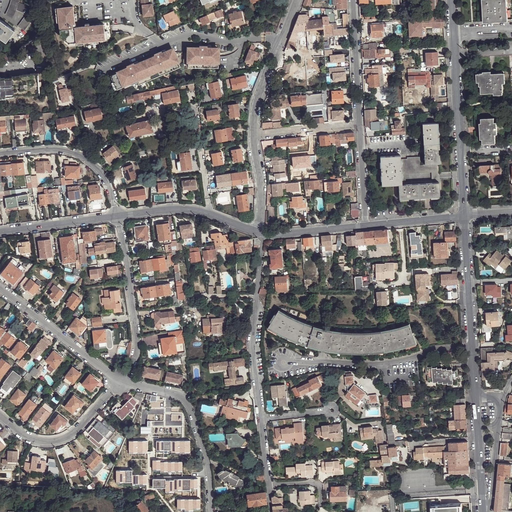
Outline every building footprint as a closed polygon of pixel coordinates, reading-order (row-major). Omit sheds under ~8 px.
[(11,0),(10,6),(8,11),(6,15),(13,19),(15,15),(17,10),(23,13),(26,6),(19,3),(19,0),(11,0)] [(149,0),(141,0),(142,4),(143,4),(144,16),(154,15),(153,3),(150,4),(149,0)] [(347,9),(346,0),(336,0),(337,5),(337,9),(347,9)] [(508,20),(506,0),(493,0),(482,1),(484,21),(508,20)] [(74,6),(58,8),(60,22),(61,36),(65,39),(68,39),(68,41),(71,43),(77,42),(84,42),(91,41),(99,40),(106,39),(106,38),(105,30),(104,24),(90,25),(86,26),(77,27),(77,23),(75,23),(75,21),(74,14),(74,6)] [(207,15),(200,18),(203,24),(210,21),(215,19),(215,18),(218,17),(223,15),(221,9),(215,11),(207,15)] [(179,17),(177,14),(176,10),(166,14),(169,21),(170,20),(172,25),(182,21),(180,16),(179,17)] [(244,22),(241,10),(237,12),(236,10),(233,11),(234,12),(229,14),(232,26),(244,22)] [(299,14),(296,23),(308,21),(307,14),(299,14)] [(444,26),(443,15),(422,16),(422,20),(409,21),(410,35),(423,35),(422,26),(433,25),(433,27),(444,26)] [(322,16),(322,19),(324,27),(325,36),(328,36),(333,35),(339,35),(343,34),(349,34),(348,27),(343,27),(339,28),(337,28),(337,22),(329,23),(328,16),(322,16)] [(25,18),(19,26),(25,31),(32,22),(25,18)] [(296,23),(292,32),(298,31),(323,28),(324,27),(322,19),(318,19),(308,21),(296,23)] [(16,30),(3,21),(0,23),(0,37),(7,42),(16,30)] [(383,31),(383,24),(371,25),(371,27),(372,30),(372,37),(383,36),(382,31),(383,31)] [(426,25),(422,26),(423,35),(410,35),(410,36),(427,35),(426,25)] [(292,32),(287,44),(291,47),(294,47),(298,31),(292,32)] [(255,45),(252,44),(246,60),(253,63),(254,58),(258,60),(261,52),(254,50),(255,45)] [(189,48),(189,64),(219,64),(219,48),(208,48),(208,45),(200,45),(200,48),(189,48)] [(134,63),(127,66),(128,69),(112,76),(118,89),(125,86),(125,88),(138,82),(179,64),(173,49),(166,52),(163,53),(162,51),(155,54),(156,57),(139,64),(135,65),(134,63)] [(375,57),(375,49),(369,49),(362,49),(362,58),(375,57)] [(379,53),(378,49),(377,49),(375,49),(375,57),(391,57),(390,54),(384,54),(381,55),(379,55),(379,53)] [(439,65),(438,52),(426,52),(427,65),(439,65)] [(288,72),(292,61),(285,62),(283,70),(288,72)] [(179,64),(138,82),(139,84),(180,66),(179,64)] [(378,68),(379,74),(383,74),(382,64),(372,65),(372,67),(373,69),(378,68)] [(444,84),(443,70),(441,71),(434,71),(434,75),(430,75),(431,87),(432,95),(439,94),(438,85),(444,84)] [(422,82),(422,85),(426,85),(426,87),(431,87),(430,75),(430,71),(408,72),(409,85),(415,84),(415,82),(422,82)] [(0,76),(0,97),(40,94),(39,73),(0,76)] [(503,84),(503,73),(487,74),(487,73),(478,73),(479,87),(480,87),(480,94),(503,92),(503,84)] [(379,74),(369,74),(369,78),(369,82),(370,86),(371,86),(374,86),(379,85),(379,74)] [(246,79),(245,75),(231,79),(233,89),(239,88),(238,86),(248,84),(247,78),(246,79)] [(216,81),(210,83),(211,88),(209,88),(212,98),(222,96),(219,83),(217,83),(216,81)] [(175,84),(150,90),(151,94),(162,91),(176,88),(175,84)] [(63,85),(59,86),(63,103),(71,101),(69,96),(73,95),(71,88),(64,90),(63,85)] [(178,87),(176,88),(162,91),(164,103),(172,101),(172,100),(175,99),(181,97),(180,93),(178,87)] [(306,98),(306,103),(327,101),(327,89),(322,89),(322,93),(313,94),(312,90),(308,91),(309,94),(305,94),(306,98)] [(150,90),(142,92),(143,96),(143,98),(144,98),(151,97),(151,94),(150,90)] [(344,102),(343,96),(342,96),(342,92),(338,92),(338,91),(332,91),(333,102),(344,102)] [(137,93),(127,95),(127,98),(128,101),(135,100),(136,100),(135,98),(143,96),(142,92),(137,93)] [(302,95),(301,95),(291,96),(292,105),(302,104),(302,98),(302,95)] [(271,112),(272,117),(281,116),(280,108),(286,107),(286,106),(285,98),(271,100),(273,112),(271,112)] [(228,105),(230,117),(240,115),(238,103),(228,105)] [(332,106),(328,106),(329,119),(333,119),(344,119),(344,110),(332,110),(332,106)] [(101,107),(84,111),(86,122),(94,120),(94,119),(95,119),(96,122),(107,120),(105,113),(102,114),(101,107)] [(374,109),(365,110),(366,119),(378,117),(378,114),(382,114),(381,112),(383,112),(382,108),(381,108),(376,109),(374,109)] [(220,118),(219,109),(206,111),(208,120),(220,118)] [(20,115),(15,115),(15,118),(16,131),(27,131),(26,119),(20,120),(20,115)] [(76,125),(74,116),(55,119),(57,129),(76,125)] [(366,119),(366,127),(377,126),(377,119),(378,119),(378,117),(366,119)] [(495,136),(495,130),(495,128),(494,118),(482,119),(481,119),(482,144),(496,143),(495,136)] [(126,125),(130,137),(154,131),(151,124),(150,119),(126,125)] [(44,133),(43,120),(34,121),(34,123),(33,123),(33,132),(39,132),(39,133),(44,133)] [(392,125),(393,135),(406,133),(406,128),(402,128),(402,120),(399,120),(399,124),(396,125),(392,125)] [(437,132),(437,123),(423,123),(425,164),(439,163),(438,154),(439,154),(442,154),(442,153),(439,153),(439,149),(438,149),(437,137),(438,137),(438,132),(441,132),(438,132),(437,132)] [(232,127),(226,128),(228,140),(234,139),(232,127)] [(228,140),(226,128),(215,129),(217,142),(228,140)] [(497,130),(497,136),(505,136),(505,128),(495,128),(495,130),(497,130)] [(354,132),(335,134),(336,141),(341,140),(341,139),(348,139),(348,140),(349,140),(355,140),(354,132)] [(330,135),(320,135),(321,144),(331,144),(331,143),(330,135)] [(297,137),(288,138),(288,145),(289,146),(298,145),(297,144),(297,137)] [(108,150),(105,152),(103,153),(106,157),(107,156),(110,160),(119,154),(113,146),(108,150)] [(241,148),(232,150),(234,162),(244,160),(241,148)] [(190,151),(179,152),(180,160),(180,161),(181,161),(183,169),(181,169),(181,170),(192,168),(190,151)] [(212,153),(214,165),(224,164),(221,151),(212,153)] [(382,185),(399,185),(403,184),(403,182),(403,180),(401,180),(401,174),(402,174),(401,159),(401,155),(381,156),(381,161),(382,161),(383,167),(381,167),(382,175),(383,175),(383,180),(382,180),(382,185)] [(401,159),(402,174),(406,174),(420,173),(420,164),(419,156),(408,157),(408,158),(401,159)] [(286,176),(284,159),(281,159),(272,160),(271,160),(272,165),(274,164),(274,168),(275,173),(275,177),(286,176)] [(50,161),(37,162),(37,172),(51,172),(50,161)] [(25,174),(24,162),(1,165),(2,176),(25,174)] [(440,163),(439,163),(425,164),(422,164),(421,164),(422,173),(432,172),(440,172),(440,163)] [(128,165),(124,166),(126,171),(125,172),(128,180),(137,177),(133,164),(128,165)] [(501,171),(501,168),(495,169),(495,164),(480,165),(480,172),(489,172),(489,173),(490,174),(492,175),(493,186),(502,185),(502,182),(502,179),(501,171)] [(77,166),(70,166),(66,166),(66,176),(79,177),(80,166),(77,166)] [(244,171),(231,173),(232,185),(243,184),(243,182),(248,181),(246,174),(244,174),(244,171)] [(440,182),(440,172),(432,172),(432,181),(440,180),(440,182)] [(232,185),(231,173),(218,175),(218,178),(216,178),(217,186),(222,185),(222,187),(232,185)] [(182,180),(183,189),(188,188),(188,190),(189,189),(197,189),(196,179),(182,180)] [(319,179),(318,180),(313,180),(309,180),(310,188),(310,189),(320,187),(319,185),(319,179)] [(354,179),(343,180),(343,188),(355,188),(354,179)] [(339,190),(339,180),(328,181),(327,181),(328,184),(328,190),(328,191),(339,190)] [(158,185),(159,190),(163,190),(163,191),(164,191),(174,191),(173,181),(159,182),(159,185),(158,185)] [(299,181),(293,182),(290,182),(286,183),(286,187),(286,188),(287,190),(290,190),(291,191),(300,190),(299,181)] [(66,184),(62,185),(63,192),(68,191),(70,200),(81,198),(80,193),(79,186),(80,185),(84,185),(84,182),(83,182),(79,183),(73,184),(66,184)] [(440,194),(440,182),(433,183),(427,183),(412,184),(406,184),(403,184),(399,185),(400,196),(440,194)] [(268,184),(268,189),(270,189),(270,191),(270,192),(273,192),(274,195),(283,195),(283,188),(286,188),(286,187),(286,183),(268,184)] [(34,194),(34,197),(38,196),(38,192),(43,191),(43,190),(44,190),(45,190),(45,186),(33,188),(34,194)] [(90,187),(91,199),(100,198),(99,191),(100,191),(100,186),(90,187)] [(129,190),(129,195),(136,194),(136,198),(136,199),(137,199),(146,198),(145,188),(129,190)] [(57,192),(49,193),(50,203),(53,202),(59,202),(58,198),(58,193),(57,192)] [(49,193),(44,193),(39,194),(41,204),(50,203),(49,193)] [(28,194),(17,196),(18,206),(30,205),(28,194)] [(249,210),(247,194),(236,196),(239,211),(249,210)] [(18,206),(17,196),(6,197),(5,198),(7,208),(18,206)] [(302,196),(292,197),(293,201),(290,201),(291,207),(299,207),(299,208),(306,207),(306,202),(305,202),(305,200),(303,200),(302,196)] [(169,222),(165,223),(157,224),(159,240),(171,238),(169,222)] [(180,225),(182,236),(194,235),(192,223),(180,225)] [(147,230),(147,228),(147,225),(134,227),(136,234),(135,234),(135,236),(136,237),(136,238),(143,237),(143,241),(149,240),(147,230)] [(84,239),(78,239),(79,243),(82,242),(82,244),(85,243),(93,243),(93,241),(94,241),(94,239),(97,239),(96,235),(104,234),(103,228),(100,229),(100,228),(94,229),(94,231),(83,232),(84,239)] [(388,229),(376,231),(377,243),(389,242),(388,229)] [(376,231),(365,232),(366,244),(368,244),(377,243),(376,231)] [(48,232),(41,233),(42,240),(49,239),(48,232)] [(216,244),(228,242),(227,234),(222,235),(222,233),(221,232),(219,232),(211,233),(213,240),(215,239),(216,244)] [(366,244),(365,232),(350,233),(351,235),(347,236),(348,246),(365,244),(366,244)] [(412,258),(427,257),(426,252),(424,250),(425,248),(423,246),(423,242),(422,242),(422,241),(423,240),(423,239),(421,238),(421,235),(417,235),(417,232),(410,233),(410,238),(411,238),(412,239),(412,242),(411,242),(411,246),(413,246),(413,252),(412,253),(412,258)] [(457,242),(456,232),(454,232),(446,232),(447,242),(449,242),(457,242)] [(332,235),(322,236),(323,246),(326,246),(326,251),(336,251),(337,247),(336,246),(337,244),(333,245),(332,235)] [(61,238),(62,250),(75,249),(73,236),(61,238)] [(314,237),(304,238),(305,246),(314,245),(314,237)] [(105,239),(106,242),(107,252),(111,252),(112,253),(116,253),(116,251),(115,242),(114,242),(114,238),(105,239)] [(252,251),(251,238),(238,240),(239,243),(239,245),(236,245),(237,253),(252,251)] [(49,239),(42,240),(39,241),(41,258),(53,257),(51,239),(49,239)] [(287,240),(288,249),(296,248),(295,239),(287,240)] [(23,243),(23,242),(18,242),(18,247),(21,247),(21,253),(32,252),(30,241),(27,241),(27,243),(23,243)] [(95,244),(95,247),(97,254),(107,252),(106,242),(101,243),(95,244)] [(448,251),(447,242),(434,243),(435,258),(448,257),(448,251)] [(198,246),(189,248),(190,252),(191,258),(191,260),(191,261),(200,260),(199,251),(198,246)] [(75,249),(62,250),(64,263),(76,261),(75,249)] [(217,256),(216,249),(206,250),(203,251),(204,259),(206,259),(213,258),(213,260),(217,259),(217,256)] [(271,268),(284,268),(283,249),(270,250),(271,268)] [(499,264),(502,266),(505,269),(511,260),(508,257),(505,255),(505,256),(502,254),(496,250),(492,255),(489,252),(482,260),(486,263),(487,260),(488,259),(498,266),(499,264)] [(164,257),(152,259),(154,270),(161,269),(161,268),(166,267),(166,265),(164,257)] [(140,261),(141,271),(148,270),(149,271),(154,270),(152,259),(140,261)] [(498,271),(502,266),(499,264),(498,266),(488,259),(487,260),(491,263),(490,264),(498,271)] [(3,272),(2,273),(1,274),(14,284),(15,284),(16,282),(20,277),(24,272),(23,271),(17,266),(11,262),(7,267),(3,272)] [(396,269),(399,268),(399,262),(386,262),(386,263),(387,265),(387,276),(396,276),(396,269)] [(377,265),(377,264),(374,264),(374,271),(378,271),(378,279),(387,278),(387,276),(387,265),(377,265)] [(121,265),(107,267),(108,275),(122,273),(121,265)] [(73,275),(82,277),(83,277),(82,269),(77,269),(77,268),(74,268),(73,275)] [(103,268),(90,270),(91,278),(104,277),(103,268)] [(424,285),(426,285),(429,285),(428,274),(416,274),(418,301),(427,300),(426,288),(424,288),(424,285)] [(459,280),(458,274),(456,274),(448,274),(448,284),(459,284),(459,280)] [(355,277),(356,290),(363,289),(363,286),(362,276),(355,277)] [(287,277),(284,277),(276,277),(276,289),(277,289),(281,288),(281,293),(287,292),(287,288),(287,279),(287,277)] [(34,294),(35,292),(40,286),(31,278),(25,286),(28,289),(34,294)] [(182,299),(184,298),(182,280),(180,280),(176,281),(178,294),(178,299),(182,299)] [(156,285),(157,296),(171,294),(170,287),(169,283),(156,285)] [(497,284),(486,284),(486,294),(493,293),(497,293),(497,295),(501,295),(501,286),(497,286),(497,284)] [(53,291),(52,293),(50,295),(57,301),(64,292),(55,285),(51,289),(52,290),(53,291)] [(144,298),(157,296),(156,285),(142,287),(143,291),(144,298)] [(117,299),(119,299),(121,299),(120,295),(121,294),(120,289),(111,291),(111,289),(104,290),(105,297),(102,298),(103,304),(104,304),(105,309),(114,308),(114,312),(115,312),(122,312),(121,303),(120,303),(118,303),(117,299)] [(387,305),(386,291),(377,291),(378,305),(387,305)] [(68,304),(73,308),(74,309),(81,299),(73,293),(70,297),(71,298),(67,304),(68,304)] [(170,322),(168,312),(160,313),(160,311),(153,313),(152,313),(152,314),(151,314),(151,315),(151,316),(152,317),(153,318),(154,318),(155,325),(156,327),(156,328),(157,328),(158,328),(159,328),(160,328),(160,327),(161,327),(161,326),(161,324),(163,323),(170,322)] [(373,333),(364,334),(354,334),(344,333),(335,332),(325,330),(315,327),(306,324),(297,320),(289,316),(280,311),(270,326),(280,332),(290,337),(300,341),(310,345),(321,348),(332,350),(342,351),(353,352),(364,352),(375,352),(386,350),(397,348),(407,346),(417,342),(411,325),(402,328),(393,330),(383,332),(373,333)] [(486,312),(487,321),(487,326),(500,325),(498,311),(486,312)] [(101,317),(87,319),(87,321),(87,325),(87,326),(102,324),(101,317)] [(86,325),(82,322),(78,319),(77,318),(70,327),(71,328),(79,334),(79,335),(80,334),(86,326),(86,325)] [(28,327),(27,329),(31,331),(36,325),(33,322),(28,327)] [(212,325),(203,326),(203,333),(213,333),(221,332),(222,332),(221,325),(212,325)] [(93,330),(94,343),(99,342),(107,342),(106,333),(106,329),(93,330)] [(162,342),(164,354),(165,354),(177,352),(176,344),(184,343),(183,335),(182,330),(168,332),(169,337),(162,338),(162,342)] [(16,339),(7,332),(1,341),(0,339),(0,347),(2,345),(3,345),(4,344),(9,347),(16,339)] [(42,338),(33,350),(35,351),(33,354),(38,358),(49,344),(46,342),(43,339),(42,338)] [(12,351),(20,358),(28,348),(19,342),(12,351)] [(482,362),(488,361),(489,369),(493,369),(492,366),(492,352),(491,347),(481,348),(482,362)] [(492,352),(492,366),(497,366),(497,360),(497,358),(504,357),(507,357),(507,356),(511,358),(511,357),(511,351),(506,350),(506,351),(492,352)] [(46,361),(51,365),(55,368),(56,368),(63,359),(62,357),(59,356),(54,351),(53,351),(46,361)] [(234,360),(235,367),(246,365),(245,358),(234,359),(234,360)] [(1,359),(0,360),(0,364),(7,371),(11,366),(1,359)] [(18,364),(23,368),(28,361),(26,360),(25,361),(22,359),(18,364)] [(234,360),(209,364),(210,370),(215,369),(215,371),(230,369),(231,378),(232,385),(245,383),(244,377),(237,378),(235,367),(234,360)] [(159,379),(161,370),(145,366),(143,375),(159,379)] [(32,375),(33,376),(38,370),(35,367),(29,373),(32,375)] [(76,377),(78,375),(80,372),(73,367),(65,377),(74,383),(77,378),(76,377)] [(433,368),(434,381),(434,383),(439,382),(439,383),(443,383),(444,384),(448,383),(449,385),(454,384),(454,385),(459,385),(458,378),(458,370),(453,370),(453,369),(448,370),(448,369),(443,369),(443,368),(438,368),(433,368)] [(11,386),(13,387),(21,377),(13,371),(4,382),(5,383),(2,387),(7,391),(11,386)] [(183,375),(167,371),(165,380),(181,384),(183,375)] [(88,389),(92,392),(96,385),(99,382),(95,379),(93,378),(94,377),(90,374),(82,384),(84,386),(88,389)] [(357,387),(359,385),(355,382),(354,374),(346,375),(347,383),(351,383),(351,387),(350,389),(353,391),(351,394),(358,399),(360,397),(363,399),(365,397),(368,399),(371,399),(371,402),(379,401),(378,393),(370,394),(360,386),(358,388),(357,387)] [(319,379),(318,376),(309,381),(309,382),(298,388),(300,391),(302,395),(322,385),(319,379)] [(96,385),(92,392),(88,389),(87,389),(86,391),(92,395),(98,387),(96,385)] [(288,405),(287,391),(286,391),(284,391),(284,385),(272,386),(273,398),(279,397),(280,406),(288,405)] [(26,395),(19,389),(10,400),(11,400),(11,401),(13,403),(14,403),(18,406),(26,395)] [(359,404),(363,399),(360,397),(358,399),(351,394),(353,391),(350,389),(346,394),(359,404)] [(65,406),(73,413),(79,406),(81,407),(84,403),(74,395),(65,406)] [(403,400),(403,405),(403,407),(411,406),(411,396),(410,395),(403,395),(403,396),(403,400)] [(129,402),(134,407),(137,402),(132,398),(129,401),(129,402)] [(223,404),(220,415),(225,417),(227,412),(246,417),(248,411),(245,410),(246,409),(247,407),(242,405),(242,403),(243,403),(244,401),(239,400),(239,401),(228,398),(227,400),(226,405),(223,404)] [(37,405),(35,403),(30,399),(18,413),(21,415),(24,417),(28,412),(30,413),(37,405)] [(128,401),(121,408),(122,410),(129,402),(129,401),(128,401)] [(122,419),(134,407),(129,402),(122,410),(121,408),(120,408),(115,413),(122,419)] [(466,411),(466,404),(455,405),(455,420),(467,419),(466,411)] [(79,406),(73,413),(76,415),(82,408),(81,407),(79,406)] [(37,421),(41,425),(50,413),(46,410),(42,407),(33,419),(37,421)] [(62,424),(64,426),(65,425),(68,421),(59,414),(50,425),(56,430),(57,430),(62,424)] [(116,429),(105,420),(102,423),(101,424),(98,422),(95,419),(91,424),(108,439),(116,429)] [(467,427),(467,419),(455,420),(456,428),(467,427)] [(284,429),(284,428),(276,429),(277,440),(283,439),(283,440),(292,439),(292,438),(296,438),(296,442),(304,441),(302,423),(294,424),(295,428),(290,429),(290,428),(286,428),(287,429),(284,429)] [(62,429),(64,426),(62,424),(57,430),(56,430),(56,431),(56,432),(58,432),(63,430),(62,429)] [(108,439),(91,424),(86,429),(89,432),(92,435),(91,436),(88,439),(100,448),(108,439)] [(393,433),(393,424),(387,425),(389,442),(389,444),(389,447),(395,447),(395,442),(394,433),(393,433)] [(329,427),(329,426),(322,426),(322,428),(317,428),(318,436),(323,435),(323,437),(330,436),(330,438),(334,438),(342,437),(340,425),(333,425),(333,427),(329,427)] [(368,428),(368,427),(361,427),(362,437),(374,436),(376,435),(377,443),(383,442),(382,430),(379,430),(379,428),(373,429),(373,426),(370,426),(370,428),(368,428)] [(167,436),(154,430),(147,446),(139,443),(136,450),(137,450),(133,460),(143,464),(147,455),(161,460),(157,469),(169,474),(175,459),(169,457),(176,442),(181,444),(186,432),(172,427),(167,436)] [(4,428),(0,431),(0,434),(2,437),(9,432),(4,428)] [(227,438),(228,446),(245,445),(248,442),(245,440),(245,437),(243,438),(238,433),(238,432),(238,431),(237,430),(236,430),(235,431),(234,432),(226,433),(226,437),(227,438)] [(502,433),(501,443),(507,443),(509,444),(510,434),(502,433)] [(468,450),(468,442),(449,443),(450,451),(468,450)] [(397,448),(397,446),(395,447),(389,447),(390,454),(382,455),(382,459),(383,466),(393,465),(393,462),(391,462),(391,457),(398,456),(397,448)] [(443,457),(445,456),(445,452),(444,446),(428,447),(428,449),(424,449),(424,458),(429,457),(429,458),(433,458),(440,457),(443,457)] [(424,448),(416,448),(417,452),(414,452),(415,457),(419,457),(419,459),(424,459),(424,458),(424,449),(424,448)] [(8,460),(8,461),(18,461),(18,451),(17,451),(14,450),(9,450),(8,460)] [(460,465),(469,465),(468,450),(450,451),(445,452),(445,456),(446,466),(449,466),(460,465)] [(94,451),(86,461),(89,464),(87,466),(89,468),(88,470),(91,473),(93,478),(104,467),(99,462),(102,458),(94,451)] [(31,469),(45,471),(46,460),(41,459),(41,457),(33,456),(32,463),(31,469)] [(69,462),(68,461),(63,463),(67,473),(78,469),(79,472),(83,470),(82,467),(79,461),(76,463),(75,460),(69,462)] [(340,469),(340,465),(339,461),(322,462),(322,472),(327,472),(327,470),(333,470),(333,472),(334,475),(342,475),(342,469),(340,469)] [(293,477),(293,475),(293,473),(297,473),(301,472),(302,476),(306,476),(306,474),(313,474),(313,465),(305,465),(305,463),(296,464),(296,467),(286,467),(287,477),(293,477)] [(499,463),(498,475),(505,475),(510,476),(511,464),(504,463),(499,463)] [(237,485),(243,484),(243,480),(239,478),(239,476),(234,474),(234,473),(231,471),(230,472),(226,470),(224,470),(223,470),(218,472),(220,476),(223,478),(226,482),(228,480),(229,484),(234,483),(237,485)] [(265,482),(264,475),(257,476),(258,482),(265,487),(265,483),(265,482)] [(497,479),(494,511),(501,511),(501,510),(508,511),(511,484),(504,483),(504,479),(497,479)] [(346,499),(346,491),(343,491),(343,486),(333,486),(333,491),(332,491),(332,500),(346,499)] [(300,495),(300,502),(300,504),(315,503),(314,495),(311,495),(310,490),(300,491),(300,495)] [(153,492),(145,491),(146,494),(144,495),(146,500),(148,500),(147,499),(155,496),(153,492)] [(267,503),(266,493),(261,494),(261,492),(256,493),(256,497),(252,498),(253,505),(267,503)] [(249,506),(253,505),(252,498),(256,497),(256,493),(247,495),(248,498),(249,506)] [(140,502),(137,504),(134,507),(137,511),(145,511),(148,510),(149,510),(141,500),(139,501),(140,502)] [(432,511),(462,511),(462,503),(432,505),(432,511)]
